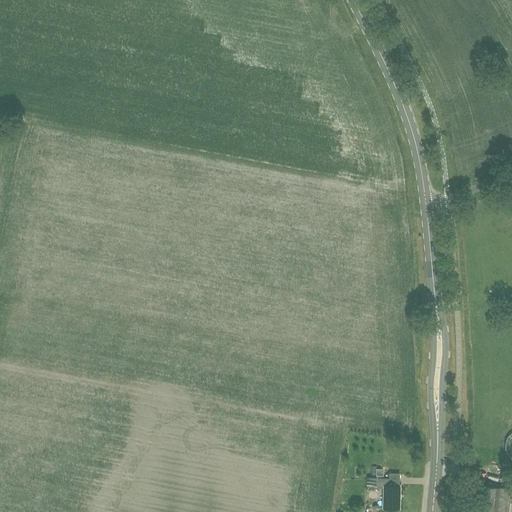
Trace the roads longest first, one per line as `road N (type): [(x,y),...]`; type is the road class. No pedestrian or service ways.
road 1 (secondary): [(432,511),(439,333),(425,204)]
road 2 (secondary): [(425,204),(402,99),(356,0)]
